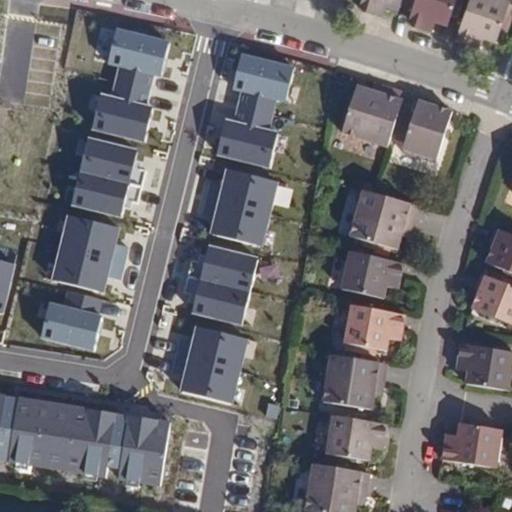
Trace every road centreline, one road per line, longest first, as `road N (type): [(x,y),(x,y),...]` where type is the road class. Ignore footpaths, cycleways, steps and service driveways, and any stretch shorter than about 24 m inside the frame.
road 1 (residential): [(0,360),(109,376),(135,357),(220,7)]
road 2 (residential): [(419,401),(465,196),(508,95)]
road 3 (residential): [(508,95),(334,35),(220,7)]
